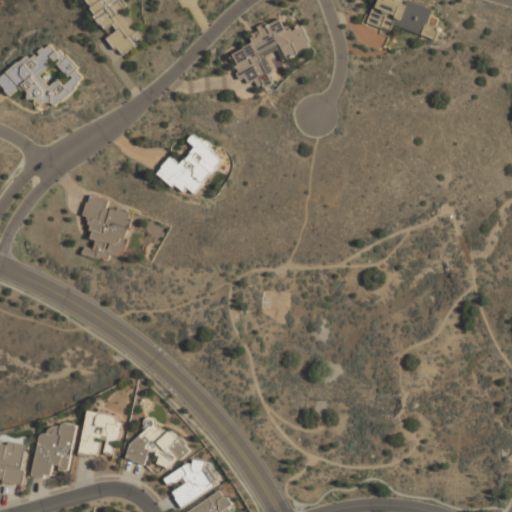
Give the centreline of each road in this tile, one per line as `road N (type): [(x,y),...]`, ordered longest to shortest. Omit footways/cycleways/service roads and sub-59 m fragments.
road 1 (residential): [(249,0),(111,126),(49,163)]
road 2 (tertiary): [(111,326),(211,416),(277,511)]
road 3 (tertiary): [(0,266),(111,326)]
road 4 (residential): [(316,114),(337,88),(343,52),(327,0)]
